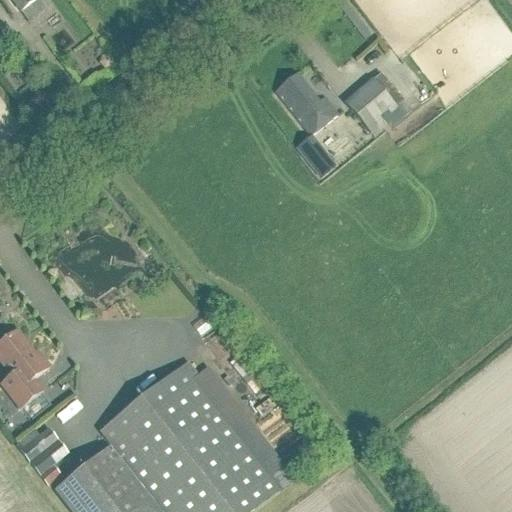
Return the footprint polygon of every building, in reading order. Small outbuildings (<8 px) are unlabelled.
[(49,7),(43,0),(10,0),(30,25),(44,13),(43,11),(49,7)] [(371,44),(345,61),(355,75),(380,58),(371,44)] [(405,107),(424,92),(399,60),(379,76),(405,107)] [(298,78),(277,96),(312,140),(338,119),(329,107),(324,110),(298,78)] [(390,128),(402,117),(372,83),(345,107),(374,140),(389,127),(390,128)] [(320,182),(335,169),(311,139),(296,151),(320,182)] [(17,335),(0,348),(0,361),(13,378),(2,387),(21,411),(29,405),(39,397),(42,394),(33,382),(48,370),(40,359),(38,361),(17,335)] [(208,374),(200,381),(188,366),(101,435),(112,449),(161,511),(256,511),(294,482),(208,374)] [(68,401),(43,416),(50,428),(75,413),(68,401)] [(15,449),(48,492),(62,481),(53,469),(68,458),(48,432),(37,440),(33,435),(15,449)] [(161,511),(112,449),(54,495),(66,511),(161,511)]
